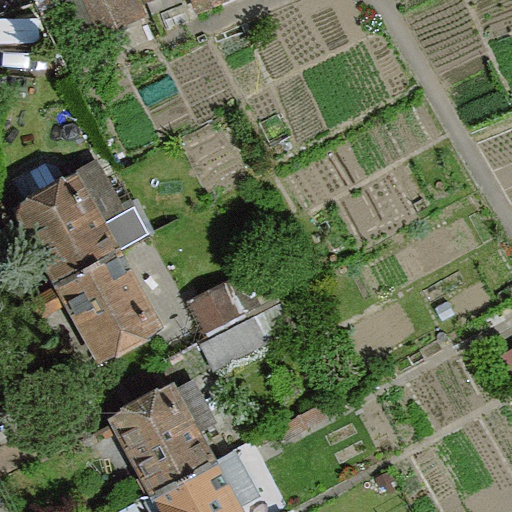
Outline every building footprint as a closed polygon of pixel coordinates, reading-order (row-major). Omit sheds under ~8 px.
[(87,0),(95,27),(197,0),(87,0)] [(174,328),(89,170),(21,209),(104,366),(174,328)] [(67,400),(54,377),(9,404),(22,427),(67,400)] [(153,497),(210,465),(170,393),(122,421),(152,474),(143,479),(153,497)] [(171,511),(236,511),(210,465),(153,497),(161,511),(166,511),(170,510),(171,511)]
